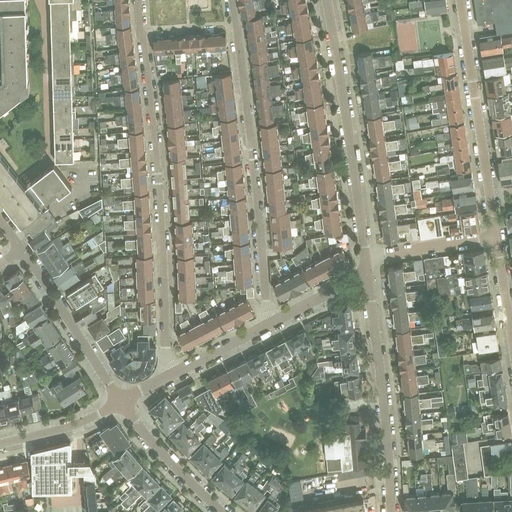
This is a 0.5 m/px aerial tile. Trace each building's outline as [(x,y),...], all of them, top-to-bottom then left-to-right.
[(0,197),(1,196),(5,201),(5,202),(4,203),(4,204),(11,213),(21,226),(23,224),(26,228),(27,230),(25,231),(29,236),(29,237),(30,238),(46,227),(45,225),(55,218),(49,211),(46,207),(49,204),(47,201),(57,193),(60,196),(72,187),(66,179),(54,164),(26,186),(21,180),(0,152),(0,113),(21,97),(22,98),(29,92),(29,82),(28,82),(26,3),(28,3),(27,0),(0,0),(0,11),(3,12),(5,81),(0,84),(0,197)] [(50,0),(51,10),(70,9),(72,9),(71,0),(50,0)] [(283,4),(279,4),(280,8),(307,4),(306,0),(288,0),(288,1),(283,2),(283,4)] [(349,0),(347,0),(349,11),(350,11),(364,8),(363,2),(374,0),(349,0)] [(511,0),(474,0),(477,23),(494,21),(496,33),(511,30),(511,0)] [(271,2),(266,3),(240,7),(242,17),(256,15),(255,9),(271,6),(271,2)] [(446,2),(409,7),(410,12),(426,10),(427,14),(447,11),(446,2)] [(115,10),(103,10),(104,15),(130,13),(129,4),(115,4),(115,10)] [(275,9),(276,13),(285,11),(285,13),(291,12),(291,17),(309,14),(307,4),(280,8),(275,9)] [(365,14),(364,8),(350,11),(348,12),(349,16),(350,17),(351,21),(378,16),(377,12),(365,14)] [(70,19),(70,9),(51,10),(51,20),(70,19)] [(394,9),(392,10),(387,10),(387,11),(388,20),(396,19),(394,9)] [(131,23),(130,13),(104,15),(95,16),(95,19),(104,19),(115,19),(116,24),(131,23)] [(311,25),(309,14),(291,17),(292,22),(287,23),(287,25),(283,26),(284,30),(311,25)] [(246,19),(247,29),(264,27),(263,22),(267,21),(266,16),(246,19)] [(353,30),(353,31),(368,28),(367,23),(378,21),(378,16),(351,21),(352,24),(351,26),(351,29),(353,30)] [(70,19),(51,20),(52,31),(70,31),(73,31),(72,19),(70,19)] [(313,35),(311,25),(284,30),(285,33),(289,32),(289,34),(294,33),(295,39),(313,35)] [(106,34),(106,39),(132,36),(131,26),(116,27),(117,33),(106,34)] [(264,32),(264,27),(247,29),(249,40),(270,37),(270,31),(264,32)] [(71,41),(70,31),(52,31),(52,42),(71,41)] [(206,34),(206,35),(206,50),(212,50),(213,62),(217,61),(216,34),(211,35),(210,33),(206,34)] [(220,34),(216,34),(217,61),(221,61),(221,49),(227,49),(226,34),(225,34),(224,33),(220,33),(220,34)] [(479,37),(480,46),(511,41),(510,37),(501,38),(500,34),(479,37)] [(195,35),(185,36),(186,51),(186,63),(191,63),(190,51),(196,51),(195,35)] [(205,35),(195,35),(196,51),(202,50),(203,62),(207,62),(206,50),(206,35),(205,35)] [(134,46),(132,36),(106,39),(103,39),(100,40),(100,41),(101,44),(118,42),(119,47),(134,46)] [(162,65),(166,64),(165,37),(161,38),(160,36),(156,37),(155,38),(154,38),(155,53),(161,53),(162,65)] [(170,52),(176,52),(175,37),(174,36),(170,36),(170,37),(165,37),(166,64),(167,71),(171,70),(170,52)] [(175,37),(176,52),(177,73),(181,73),(180,52),(186,51),(185,36),(175,36),(175,37)] [(272,36),(270,37),(249,40),(250,50),(267,48),(266,42),(271,42),(271,40),(277,40),(276,36),(272,36)] [(288,52),(315,48),(313,38),(296,40),(296,46),(291,46),(281,48),(282,53),(288,52)] [(71,52),(71,41),(52,42),(52,52),(71,52)] [(511,46),(511,41),(480,46),(482,55),(503,52),(502,47),(511,46)] [(134,46),(119,47),(120,53),(104,55),(105,59),(135,55),(134,46)] [(267,52),(267,48),(250,50),(252,61),(278,57),(277,51),(267,52)] [(316,58),(315,48),(288,52),(289,56),(292,55),(292,57),(298,56),(299,61),(316,59),(316,58)] [(52,52),(52,64),(74,63),(73,52),(71,52),(52,52)] [(357,56),(356,57),(356,60),(358,61),(359,65),(385,61),(385,56),(373,58),(372,52),(357,55),(357,56)] [(425,66),(455,62),(453,53),(433,56),(434,60),(423,62),(423,65),(425,65),(425,66)] [(483,66),(511,61),(511,56),(504,58),(503,53),(482,56),(483,66)] [(136,65),(135,55),(105,59),(106,63),(121,62),(121,67),(136,65)] [(318,69),(316,59),(299,61),(300,67),(294,68),(294,69),(291,70),(292,73),(318,69)] [(252,63),(253,73),(277,70),(276,65),(267,66),(266,61),(252,63)] [(359,69),(358,70),(359,74),(360,74),(360,75),(375,73),(374,67),(386,65),(385,61),(359,65),(359,69)] [(511,66),(511,61),(483,66),(485,75),(506,72),(505,67),(511,66)] [(455,62),(425,66),(413,68),(414,74),(424,72),(424,71),(435,69),(436,73),(456,70),(455,62)] [(74,74),(74,63),(52,64),(53,75),(72,74),(74,74)] [(137,75),(136,65),(121,67),(122,73),(111,74),(111,79),(137,75)] [(296,78),(301,77),(302,82),(320,80),(318,69),(292,73),(292,77),(296,76),(296,78)] [(269,81),(268,76),(278,75),(277,70),(253,73),(255,83),(269,81)] [(210,81),(207,82),(207,87),(233,84),(231,73),(214,75),(215,80),(210,81)] [(360,75),(361,86),(388,82),(388,77),(376,78),(375,73),(360,75)] [(442,88),(445,87),(458,85),(456,73),(443,76),(444,82),(442,82),(429,85),(429,84),(423,86),(423,91),(442,88)] [(72,84),(72,74),(53,75),(53,85),(72,84)] [(139,85),(137,75),(111,79),(112,83),(123,81),(124,87),(139,85)] [(485,77),(488,95),(511,90),(511,83),(505,85),(503,75),(485,77)] [(162,80),(164,91),(181,90),(180,84),(185,83),(184,78),(162,80)] [(295,94),(321,90),(320,80),(302,82),(303,88),(298,89),(298,91),(295,91),(295,94)] [(270,87),(269,81),(255,83),(256,93),(279,90),(279,85),(270,87)] [(388,82),(361,86),(363,95),(364,96),(379,94),(378,88),(389,87),(388,82)] [(398,83),(400,96),(406,95),(404,82),(398,83)] [(74,84),(72,84),(53,85),(53,96),(72,96),(75,96),(74,84)] [(233,84),(207,87),(208,91),(211,90),(212,91),(216,91),(217,96),(234,94),(233,84)] [(429,102),(446,99),(460,96),(458,85),(445,87),(446,93),(429,97),(429,102)] [(140,98),(139,88),(125,89),(125,95),(114,97),(114,101),(140,98)] [(181,95),(181,90),(164,91),(165,102),(186,100),(186,95),(181,95)] [(280,95),(279,90),(256,93),(257,103),(271,102),(271,96),(280,95)] [(323,101),(321,90),(295,94),(296,98),(299,97),(300,99),(305,98),(306,104),(323,101)] [(511,90),(488,95),(491,112),(510,109),(510,108),(511,106),(511,90)] [(212,102),(209,103),(210,108),(235,105),(234,94),(217,96),(217,101),(212,101),(212,102)] [(364,96),(362,98),(363,101),(364,102),(365,106),(391,102),(391,97),(380,99),(379,94),(364,96)] [(89,105),(93,105),(97,105),(96,95),(88,95),(89,105)] [(72,96),(53,96),(54,106),(73,106),(72,96)] [(461,107),(460,96),(446,99),(447,105),(432,108),(433,113),(439,112),(461,107)] [(141,108),(140,98),(114,101),(115,106),(127,105),(127,109),(141,108)] [(187,104),(186,100),(165,102),(166,113),(183,111),(182,105),(187,104)] [(272,107),(271,102),(257,103),(258,113),(282,110),(281,105),(272,107)] [(366,109),(364,110),(365,114),(366,115),(367,115),(382,113),(381,107),(392,106),(391,102),(365,106),(366,109)] [(306,106),(307,112),(292,114),(292,118),(299,117),(325,113),(323,103),(306,106)] [(235,105),(210,108),(210,112),(213,112),(213,113),(219,112),(219,117),(236,115),(235,105)] [(75,106),(73,106),(54,106),(54,118),(73,117),(75,117),(75,106)] [(432,125),(463,119),(461,107),(439,112),(440,117),(431,119),(432,125)] [(141,108),(127,109),(128,114),(115,115),(116,120),(142,117),(141,108)] [(192,110),(183,111),(166,113),(167,124),(189,122),(188,115),(193,115),(192,110)] [(282,110),(258,113),(260,123),(274,122),(273,117),(282,115),(282,110)] [(308,121),(309,127),(327,124),(325,113),(299,117),(300,121),(304,121),(308,121)] [(511,113),(491,117),(494,135),(511,131),(511,113)] [(405,118),(408,129),(420,127),(418,115),(405,118)] [(367,119),(366,120),(367,123),(368,124),(368,128),(395,124),(394,120),(383,122),(382,116),(367,118),(367,119)] [(54,118),(54,129),(73,128),(73,117),(54,118)] [(144,128),(142,117),(116,120),(117,125),(128,124),(129,130),(144,128)] [(238,128),(236,118),(220,120),(220,125),(216,125),(216,126),(212,126),(213,131),(238,128)] [(466,134),(464,123),(450,125),(451,131),(442,132),(442,133),(436,134),(437,139),(452,137),(466,134)] [(168,136),(185,135),(184,124),(167,125),(168,136)] [(260,125),(261,136),(278,134),(277,124),(260,125)] [(327,124),(309,127),(310,133),(302,134),(302,139),(328,134),(327,124)] [(369,132),(368,133),(368,136),(370,137),(370,138),(385,136),(384,130),(395,128),(395,124),(368,128),(369,132)] [(78,128),(73,128),(54,129),(55,139),(73,139),(73,133),(78,133),(78,128)] [(239,139),(238,128),(213,131),(213,135),(218,135),(217,133),(221,133),(222,141),(239,139)] [(118,138),(118,143),(145,141),(144,130),(129,131),(130,138),(118,138)] [(511,133),(494,137),(496,145),(511,142),(511,133)] [(262,147),(279,145),(278,134),(261,136),(262,147)] [(330,145),(328,134),(302,139),(303,143),(311,142),(312,148),(330,145)] [(467,145),(466,134),(452,137),(453,142),(451,143),(445,144),(438,145),(439,150),(452,148),(452,149),(454,148),(467,145)] [(186,145),(185,135),(168,136),(169,147),(170,146),(170,147),(186,145)] [(385,136),(370,138),(371,148),(398,144),(397,140),(386,142),(385,136)] [(73,139),(55,139),(55,150),(74,150),(73,139)] [(240,149),(239,139),(222,141),(223,146),(219,146),(219,147),(215,147),(215,152),(240,149)] [(146,151),(145,141),(118,143),(118,147),(130,146),(131,152),(146,151)] [(511,142),(496,145),(497,154),(511,151),(511,142)] [(398,144),(371,148),(373,158),(388,156),(387,150),(398,149),(398,144)] [(187,156),(186,145),(170,147),(170,157),(187,156)] [(280,155),(279,145),(262,147),(263,157),(280,155)] [(330,146),(330,145),(312,148),(313,154),(304,155),(305,160),(331,156),(330,147),(330,146)] [(469,157),(467,145),(454,148),(455,154),(447,155),(447,156),(439,157),(440,162),(456,159),(469,157)] [(418,147),(410,149),(411,155),(419,154),(418,147)] [(216,157),(224,156),(225,162),(241,160),(240,149),(215,152),(216,157)] [(74,160),(74,150),(55,150),(55,161),(74,160)] [(119,158),(120,163),(146,161),(146,151),(131,152),(131,157),(119,158)] [(280,155),(263,157),(264,168),(281,166),(280,155)] [(511,155),(498,158),(499,167),(511,164),(511,155)] [(306,164),(315,163),(315,169),(333,166),(331,156),(305,160),(306,164)] [(373,159),(372,160),(373,164),(374,164),(375,168),(400,165),(400,160),(389,162),(388,156),(373,158),(373,159)] [(469,157),(456,159),(457,167),(455,167),(455,171),(471,168),(469,157)] [(172,169),(186,168),(185,158),(171,159),(172,169)] [(146,161),(120,163),(113,163),(113,168),(132,166),(132,172),(147,170),(146,161)] [(222,172),(217,172),(218,176),(242,173),(241,162),(225,164),(225,170),(221,170),(222,172)] [(511,164),(499,167),(500,176),(511,174),(511,164)] [(375,173),(374,173),(375,177),(376,177),(376,179),(391,177),(390,170),(401,169),(400,165),(375,168),(375,173)] [(186,179),(186,168),(172,169),(172,180),(186,179)] [(265,170),(266,181),(283,179),(282,168),(265,170)] [(308,178),(309,182),(335,179),(333,168),(316,171),(316,175),(312,176),(313,177),(308,178)] [(122,182),(148,180),(147,170),(132,172),(133,177),(121,178),(122,182)] [(473,181),(471,172),(450,176),(451,180),(442,182),(442,186),(473,181)] [(242,173),(218,176),(218,179),(222,179),(223,180),(227,180),(227,185),(227,186),(244,184),(243,173),(242,173)] [(511,174),(500,176),(502,183),(503,185),(511,183),(511,174)] [(412,180),(414,190),(421,189),(419,178),(412,180)] [(187,189),(186,179),(172,180),(173,190),(187,189)] [(267,191),(284,190),(283,179),(266,181),(267,191)] [(336,189),(335,179),(309,182),(306,183),(306,187),(314,186),(314,187),(318,186),(318,192),(336,190),(336,189)] [(377,187),(378,191),(404,188),(404,183),(392,185),(391,179),(377,181),(377,182),(376,183),(376,186),(377,187)] [(149,191),(148,180),(122,182),(122,187),(133,186),(134,192),(149,191)] [(474,189),(473,181),(442,186),(443,190),(453,189),(453,193),(474,189)] [(227,185),(219,186),(219,190),(224,190),(224,191),(228,190),(229,196),(245,194),(244,184),(227,186),(227,185)] [(393,194),(405,192),(404,188),(378,191),(378,195),(377,196),(378,200),(379,200),(379,201),(394,200),(393,194)] [(173,190),(174,200),(188,199),(187,189),(173,190)] [(422,198),(421,189),(414,190),(415,199),(422,198)] [(285,200),(284,190),(267,191),(268,202),(285,200)] [(311,199),(312,204),(338,200),(336,190),(318,192),(319,197),(316,197),(316,198),(311,199)] [(476,200),(474,191),(454,194),(454,199),(436,202),(437,206),(476,200)] [(150,203),(149,193),(134,194),(134,200),(114,201),(115,205),(150,203)] [(225,205),(221,205),(221,210),(247,208),(246,197),(229,198),(229,203),(225,204),(225,205)] [(84,218),(103,206),(102,198),(79,210),(84,218)] [(422,198),(415,199),(417,209),(426,208),(426,204),(425,204),(424,198),(422,198)] [(189,209),(188,199),(174,200),(175,210),(189,209)] [(286,211),(285,200),(268,202),(269,213),(286,211)] [(339,210),(338,200),(312,204),(312,207),(317,207),(317,208),(321,207),(321,213),(339,211),(339,210)] [(394,200),(379,201),(380,211),(406,208),(406,204),(395,205),(394,200)] [(477,209),(476,200),(437,206),(438,210),(443,209),(446,209),(456,208),(457,212),(477,209)] [(150,213),(150,203),(115,205),(115,209),(135,208),(135,214),(150,213)] [(247,208),(221,210),(222,214),(226,213),(226,214),(230,214),(230,220),(247,218),(247,208)] [(407,213),(406,208),(380,211),(381,222),(397,220),(396,214),(407,213)] [(189,209),(175,210),(175,221),(189,220),(189,209)] [(339,211),(321,213),(322,218),(318,218),(318,220),(314,220),(315,225),(340,221),(339,211)] [(479,220),(477,211),(448,215),(449,221),(457,219),(457,218),(461,218),(462,223),(479,220)] [(101,219),(96,212),(90,216),(95,223),(101,219)] [(151,223),(150,213),(135,214),(136,220),(124,220),(125,225),(151,223)] [(269,214),(270,225),(296,223),(296,220),(290,220),(289,213),(269,214)] [(433,217),(437,237),(443,236),(440,216),(433,217)] [(424,219),(428,238),(437,237),(433,217),(424,219)] [(227,226),(223,226),(223,231),(231,230),(248,229),(247,218),(230,220),(231,225),(227,225),(227,226)] [(421,239),(428,238),(424,219),(417,220),(421,239)] [(397,226),(397,220),(381,222),(382,222),(382,223),(381,223),(381,227),(383,227),(383,232),(416,227),(416,223),(397,226)] [(480,230),(479,220),(462,223),(462,227),(450,229),(451,234),(480,230)] [(46,227),(30,238),(35,246),(52,236),(49,231),(59,225),(56,221),(46,227)] [(176,233),(193,232),(192,221),(175,222),(176,233)] [(342,232),(340,221),(315,225),(315,229),(320,228),(320,229),(323,228),(324,234),(342,232)] [(137,234),(152,233),(151,223),(125,225),(125,229),(136,228),(137,234)] [(296,223),(270,225),(271,236),(292,234),(292,227),(296,227),(296,223)] [(409,233),(410,241),(418,240),(416,227),(383,232),(384,236),(383,237),(383,240),(384,241),(384,242),(399,240),(398,234),(409,233)] [(231,230),(223,231),(224,236),(228,236),(232,236),(232,241),(249,239),(248,229),(231,230)] [(93,237),(97,243),(103,239),(102,230),(93,237)] [(194,243),(193,232),(176,233),(176,234),(176,244),(194,243)] [(152,243),(152,233),(137,234),(137,239),(126,240),(126,244),(152,243)] [(293,247),(292,234),(271,236),(272,246),(279,246),(280,254),(293,253),(292,247),(293,247)] [(336,234),(328,235),(329,243),(337,242),(336,234)] [(59,237),(39,250),(44,258),(64,245),(59,237)] [(98,244),(97,243),(93,237),(87,241),(91,248),(96,245),(98,244)] [(229,249),(225,250),(225,254),(250,252),(250,242),(233,243),(233,248),(229,249)] [(153,253),(152,243),(126,244),(126,249),(138,248),(138,254),(153,253)] [(194,253),(194,243),(176,244),(177,244),(177,254),(194,253)] [(44,258),(48,266),(70,253),(64,245),(44,258)] [(295,255),(298,260),(310,254),(307,246),(295,255)] [(341,249),(332,254),(340,269),(349,264),(341,249)] [(74,250),(70,253),(48,266),(53,273),(69,263),(67,260),(77,254),(74,250)] [(459,263),(485,259),(484,250),(463,253),(464,259),(459,260),(459,263)] [(250,252),(225,254),(226,258),(229,258),(229,259),(234,258),(234,264),(251,263),(250,252)] [(332,254),(322,259),(330,274),(340,269),(332,254)] [(136,267),(154,266),(153,255),(136,256),(136,267)] [(450,255),(424,259),(427,279),(446,276),(444,266),(451,265),(450,255)] [(178,267),(195,266),(194,256),(177,257),(178,267)] [(93,258),(84,263),(84,264),(59,281),(64,289),(81,278),(79,275),(88,268),(87,267),(96,262),(93,258)] [(322,259),(313,264),(321,279),(330,274),(322,259)] [(389,274),(389,278),(415,275),(424,274),(422,259),(413,260),(414,271),(403,272),(403,266),(388,268),(388,269),(387,270),(387,274),(389,274)] [(485,259),(459,263),(455,264),(456,268),(465,266),(466,271),(487,268),(485,259)] [(71,263),(54,274),(59,281),(84,264),(84,263),(82,260),(73,266),(71,263)] [(118,263),(108,264),(114,280),(119,278),(118,263)] [(227,271),(217,272),(217,276),(227,275),(252,274),(251,263),(234,264),(235,270),(231,270),(231,271),(227,271)] [(311,284),(321,279),(313,264),(304,269),(311,284)] [(154,277),(154,266),(136,267),(137,277),(154,277)] [(195,277),(195,266),(178,267),(178,278),(195,277)] [(12,286),(23,278),(25,277),(20,269),(9,277),(7,275),(4,277),(10,287),(12,286)] [(302,270),(292,275),(300,289),(309,285),(302,270)] [(458,274),(454,275),(446,276),(427,279),(427,284),(428,288),(429,294),(430,299),(431,298),(448,296),(457,294),(472,292),(472,290),(489,287),(489,282),(488,278),(488,277),(487,270),(469,273),(469,272),(466,272),(458,274)] [(94,273),(65,291),(74,304),(103,285),(94,273)] [(252,274),(227,275),(227,279),(231,279),(231,280),(235,280),(236,285),(253,284),(252,274)] [(300,289),(292,275),(282,279),(290,294),(300,289)] [(390,287),(390,289),(405,286),(404,281),(416,279),(415,275),(389,278),(390,282),(388,283),(389,287),(390,287)] [(154,287),(154,277),(137,277),(137,288),(154,287)] [(179,289),(196,288),(195,277),(178,278),(179,289)] [(12,298),(17,294),(23,302),(25,300),(30,308),(39,302),(34,294),(23,278),(12,286),(10,287),(4,291),(8,296),(9,300),(12,298)] [(281,299),(290,294),(282,279),(273,284),(281,299)] [(4,291),(0,284),(0,305),(3,313),(9,311),(10,314),(14,312),(9,300),(8,296),(4,291)] [(418,295),(418,294),(417,291),(406,292),(405,286),(390,289),(391,299),(418,295)] [(137,299),(155,298),(154,287),(137,288),(137,299)] [(196,299),(196,288),(179,289),(179,299),(196,299)] [(490,290),(470,293),(472,306),(472,310),(492,307),(491,297),(491,296),(490,291),(490,290)] [(104,300),(101,303),(77,318),(82,325),(97,316),(95,312),(103,308),(105,311),(108,309),(108,310),(115,306),(114,292),(108,292),(108,298),(104,300)] [(72,310),(77,318),(101,303),(96,295),(72,310)] [(418,299),(418,295),(391,299),(392,309),(408,307),(407,301),(418,299)] [(254,314),(246,299),(237,304),(244,319),(254,314)] [(141,311),(155,310),(155,300),(140,300),(141,311)] [(115,306),(108,310),(107,311),(107,317),(103,319),(102,317),(89,325),(92,330),(92,332),(94,335),(95,335),(96,336),(108,328),(106,323),(120,314),(120,303),(115,306)] [(351,310),(350,304),(348,303),(331,310),(332,315),(327,316),(322,318),(322,323),(328,323),(328,321),(352,318),(352,315),(353,315),(352,310),(351,310)] [(237,304),(227,308),(235,323),(235,324),(245,319),(244,319),(237,304)] [(16,325),(17,335),(47,315),(41,305),(26,314),(25,315),(27,318),(16,325)] [(408,313),(408,307),(392,309),(393,309),(393,310),(391,311),(392,314),(393,315),(394,319),(420,315),(420,311),(408,313)] [(235,323),(227,308),(218,313),(225,328),(235,323)] [(206,309),(202,311),(214,334),(223,329),(216,314),(211,317),(209,312),(208,313),(206,309)] [(156,321),(155,310),(141,311),(141,321),(156,321)] [(457,325),(494,319),(493,310),(473,313),(473,317),(456,320),(457,325)] [(202,321),(197,324),(205,339),(214,334),(202,311),(199,313),(201,317),(200,317),(202,321)] [(420,315),(394,319),(395,323),(393,325),(393,328),(395,329),(410,327),(409,321),(421,320),(420,315)] [(18,350),(26,345),(31,342),(40,336),(41,336),(48,332),(47,330),(54,326),(49,317),(34,326),(36,330),(23,339),(23,340),(17,345),(18,350)] [(434,329),(442,328),(440,317),(433,318),(434,329)] [(353,322),(352,318),(328,321),(328,323),(322,323),(323,328),(338,326),(338,330),(353,328),(353,327),(354,327),(354,322),(353,322)] [(195,344),(205,339),(197,324),(192,326),(190,322),(189,323),(187,319),(183,321),(195,344)] [(496,327),(494,319),(457,325),(457,329),(474,327),(475,330),(496,327)] [(186,349),(195,344),(183,321),(180,323),(182,327),(181,327),(183,331),(178,334),(186,349)] [(312,329),(309,322),(304,325),(307,332),(312,329)] [(126,378),(140,378),(152,370),(156,356),(156,346),(149,346),(149,334),(156,334),(156,323),(155,323),(149,323),(149,324),(143,324),(143,334),(138,334),(138,348),(132,348),(126,352),(119,341),(126,336),(119,326),(108,334),(108,333),(97,340),(103,350),(109,346),(115,356),(110,360),(116,370),(126,378)] [(61,336),(54,326),(47,330),(48,332),(41,336),(40,336),(31,342),(34,347),(43,341),(46,345),(61,336)] [(436,338),(443,337),(442,328),(434,329),(436,338)] [(299,333),(295,335),(309,360),(313,358),(307,347),(312,345),(304,330),(303,330),(303,329),(298,332),(299,333)] [(396,337),(397,342),(423,338),(427,338),(426,333),(411,335),(410,329),(395,331),(396,332),(394,333),(395,336),(396,337)] [(322,341),(322,344),(355,340),(354,336),(356,336),(355,331),(354,331),(354,330),(337,332),(338,337),(322,339),(322,341)] [(499,347),(496,330),(476,334),(477,341),(472,342),(473,351),(499,347)] [(304,362),(309,360),(295,335),(292,336),(292,335),(287,338),(288,338),(287,339),(294,354),(299,352),(304,362)] [(443,337),(436,338),(439,358),(446,357),(443,337)] [(37,361),(40,365),(45,363),(54,357),(54,358),(62,353),(61,352),(68,347),(62,338),(48,347),(50,352),(37,361)] [(398,352),(413,350),(412,344),(424,342),(423,338),(397,342),(397,345),(396,346),(397,350),(398,351),(398,352)] [(279,343),(276,345),(289,370),(293,368),(288,357),(292,355),(284,340),(283,340),(279,342),(279,343)] [(355,344),(355,340),(322,344),(323,349),(339,347),(340,352),(356,350),(356,349),(357,349),(356,344),(355,344)] [(289,370),(276,345),(273,346),(273,345),(268,348),(268,349),(267,349),(275,364),(279,362),(285,373),(289,370)] [(74,357),(68,347),(61,352),(62,353),(54,358),(54,357),(45,363),(48,368),(57,362),(60,367),(74,357)] [(260,353),(256,355),(269,381),(274,378),(268,367),(273,365),(265,350),(264,351),(264,350),(259,352),(260,353)] [(413,356),(413,350),(398,352),(399,362),(426,358),(425,354),(413,356)] [(329,360),(329,365),(357,362),(357,358),(358,358),(358,353),(356,353),(356,352),(340,354),(340,355),(335,355),(335,360),(329,360)] [(269,381),(256,355),(254,356),(253,356),(248,358),(249,359),(248,360),(255,374),(260,372),(265,383),(269,381)] [(502,367),(500,357),(480,361),(481,365),(479,365),(476,363),(470,364),(468,363),(464,363),(465,373),(502,367)] [(426,358),(399,362),(400,372),(415,370),(415,364),(426,363),(426,358)] [(80,366),(76,359),(62,368),(67,375),(69,374),(73,380),(64,386),(61,381),(52,387),(55,392),(57,391),(64,403),(65,402),(64,401),(72,397),(71,396),(76,394),(77,395),(86,389),(81,382),(83,381),(80,376),(78,377),(74,370),(80,366)] [(238,363),(236,365),(249,390),(253,388),(249,380),(250,380),(248,377),(253,375),(246,361),(239,364),(238,363)] [(357,362),(329,365),(325,366),(326,371),(342,369),(342,374),(359,372),(358,371),(360,371),(359,365),(358,365),(357,362)] [(0,365),(0,366),(1,374),(18,370),(18,365),(5,364),(0,365)] [(234,366),(234,367),(228,370),(235,384),(240,382),(241,384),(242,384),(246,392),(249,390),(236,365),(234,366)] [(32,370),(20,376),(25,387),(38,380),(32,370)] [(401,378),(402,382),(429,379),(428,374),(416,376),(415,370),(400,372),(401,372),(401,373),(400,374),(400,377),(401,378)] [(226,371),(217,376),(225,390),(230,388),(232,392),(231,393),(241,413),(247,409),(243,400),(237,390),(236,391),(226,371)] [(469,387),(478,386),(484,385),(503,382),(503,378),(504,378),(503,373),(502,373),(502,371),(490,373),(490,371),(483,372),(484,379),(477,380),(478,381),(475,382),(475,378),(467,379),(469,387)] [(359,375),(359,374),(344,376),(344,380),(334,381),(335,387),(360,384),(360,381),(361,381),(360,375),(359,375)] [(297,375),(292,377),(296,385),(301,383),(297,375)] [(229,396),(225,390),(217,376),(209,380),(217,396),(216,397),(224,411),(227,410),(228,406),(224,399),(229,396)] [(284,385),(287,390),(296,385),(292,377),(288,379),(290,382),(284,385)] [(429,383),(429,379),(402,382),(402,386),(401,387),(402,390),(403,391),(403,392),(418,390),(417,384),(429,383)] [(503,383),(503,382),(484,385),(484,389),(479,390),(480,396),(505,392),(504,389),(506,388),(505,383),(503,383)] [(157,418),(159,420),(172,410),(171,409),(183,400),(194,395),(189,384),(178,390),(180,394),(171,402),(166,397),(164,397),(156,402),(151,407),(152,408),(152,412),(151,413),(156,419),(157,418)] [(360,387),(360,384),(335,387),(335,393),(346,392),(346,396),(361,394),(361,393),(362,392),(362,387),(360,387)] [(4,386),(5,390),(7,402),(8,402),(10,408),(8,409),(10,417),(11,416),(11,419),(15,418),(17,420),(22,419),(22,416),(23,416),(22,414),(36,410),(33,394),(18,397),(19,400),(13,401),(9,385),(4,386)] [(284,385),(274,390),(277,395),(287,390),(284,385)] [(211,389),(195,397),(199,405),(211,412),(216,415),(223,410),(218,401),(217,401),(211,389)] [(7,420),(11,419),(11,416),(10,417),(8,409),(10,408),(8,402),(7,402),(5,390),(0,391),(0,393),(2,404),(0,404),(0,419),(1,422),(1,421),(3,423),(7,422),(7,420)] [(267,400),(277,395),(274,390),(264,395),(267,400)] [(505,392),(480,396),(481,403),(487,402),(488,406),(491,406),(491,410),(507,407),(506,401),(507,401),(507,396),(506,396),(505,392)] [(38,393),(33,394),(36,410),(42,409),(38,393)] [(404,401),(405,405),(437,402),(437,397),(419,399),(418,393),(403,394),(404,396),(402,397),(403,400),(404,401)] [(247,409),(257,405),(255,400),(252,395),(243,400),(247,409)] [(258,398),(255,400),(257,405),(267,400),(264,395),(259,398),(258,398)] [(187,404),(183,400),(171,409),(172,410),(159,420),(163,424),(161,426),(166,431),(167,430),(168,430),(183,417),(178,411),(187,404)] [(437,402),(405,405),(405,410),(404,411),(404,414),(405,415),(420,414),(420,408),(443,406),(443,401),(437,402)] [(482,427),(510,423),(508,412),(493,414),(493,413),(486,414),(487,421),(481,422),(482,427)] [(176,440),(179,443),(206,417),(207,416),(204,413),(188,427),(183,423),(171,434),(171,435),(171,436),(171,438),(173,439),(174,440),(176,440)] [(421,419),(420,414),(405,415),(406,425),(433,422),(433,418),(421,419)] [(361,441),(366,440),(365,430),(360,430),(360,424),(358,424),(358,416),(350,416),(351,424),(349,424),(350,435),(343,435),(343,433),(325,435),(327,470),(346,469),(346,471),(363,468),(361,441)] [(209,421),(206,417),(179,443),(182,446),(181,448),(182,449),(182,450),(183,451),(184,451),(185,452),(187,452),(200,440),(204,436),(199,430),(202,428),(209,421)] [(228,422),(223,419),(217,425),(214,428),(219,432),(222,429),(228,422)] [(433,422),(406,425),(407,435),(422,434),(422,428),(433,427),(433,422)] [(95,452),(124,431),(122,428),(121,428),(117,423),(110,427),(109,426),(102,431),(105,436),(90,446),(95,452)] [(511,432),(510,423),(482,427),(483,433),(495,431),(496,435),(511,432)] [(126,435),(124,431),(95,452),(99,458),(105,453),(113,447),(116,451),(130,441),(126,435)] [(460,433),(451,434),(453,442),(461,441),(460,433)] [(241,434),(236,440),(239,443),(245,437),(241,434)] [(423,439),(422,434),(407,435),(407,436),(406,437),(406,441),(408,441),(408,445),(435,443),(435,438),(423,439)] [(216,448),(212,444),(216,439),(212,435),(191,456),(195,459),(194,460),(199,466),(213,452),(216,448)] [(511,441),(490,444),(491,449),(511,446),(511,441)] [(95,481),(96,481),(96,474),(90,461),(79,462),(71,462),(71,442),(62,445),(53,447),(44,449),(32,452),(33,492),(72,491),(72,471),(79,471),(84,471),(84,480),(85,481),(95,481)] [(435,443),(408,445),(409,450),(407,451),(408,454),(409,455),(409,456),(424,454),(424,448),(435,447),(435,443)] [(491,449),(492,454),(492,455),(511,452),(511,450),(511,446),(491,449)] [(103,476),(99,480),(101,484),(106,480),(121,467),(122,468),(128,462),(127,461),(134,455),(131,452),(131,450),(130,448),(128,448),(127,447),(113,459),(110,461),(110,463),(113,467),(102,476),(103,476)] [(217,456),(213,452),(199,466),(204,471),(205,470),(209,473),(229,452),(225,448),(217,456)] [(242,464),(246,458),(248,456),(243,452),(236,461),(237,462),(230,469),(224,464),(213,478),(213,479),(214,480),(215,481),(216,482),(218,483),(219,482),(223,485),(240,464),(241,463),(242,464)] [(138,459),(134,455),(127,461),(128,462),(122,468),(121,467),(106,480),(109,484),(114,480),(125,472),(129,476),(142,464),(141,463),(141,461),(139,459),(138,459)] [(28,461),(18,463),(24,488),(28,488),(26,477),(31,476),(28,461)] [(18,463),(9,465),(12,480),(17,479),(20,489),(24,488),(18,463)] [(247,474),(242,470),(245,467),(240,464),(223,485),(226,488),(226,490),(227,491),(228,492),(229,493),(231,493),(232,492),(232,493),(243,480),(242,480),(247,474)] [(0,467),(5,493),(10,492),(8,481),(12,480),(9,465),(0,467)] [(120,496),(124,500),(129,495),(130,495),(139,487),(146,481),(145,480),(151,474),(148,471),(149,470),(145,466),(144,467),(143,466),(128,481),(128,483),(130,486),(120,496)] [(369,474),(368,467),(337,473),(339,479),(340,479),(369,474)] [(244,503),(256,487),(252,484),(259,474),(255,471),(236,496),(239,499),(239,500),(244,503)] [(456,480),(466,479),(468,478),(467,472),(455,474),(456,480)] [(442,511),(440,493),(433,493),(433,487),(432,487),(431,473),(426,473),(427,481),(430,511),(442,510),(442,511)] [(446,474),(448,491),(448,492),(440,493),(442,511),(454,510),(454,506),(455,506),(454,497),(453,497),(453,491),(456,491),(454,473),(446,474)] [(129,495),(124,500),(122,503),(127,508),(135,501),(134,500),(143,491),(147,494),(159,483),(158,482),(159,481),(155,477),(155,478),(151,474),(145,480),(146,481),(139,487),(130,495),(129,495)] [(253,509),(267,489),(270,486),(274,488),(277,484),(281,479),(273,474),(269,478),(268,478),(259,490),(256,487),(244,503),(249,508),(250,506),(253,509)] [(482,511),(482,499),(478,500),(477,477),(471,478),(473,511),(482,511)] [(473,511),(471,478),(468,478),(466,479),(467,500),(462,501),(462,511),(473,511)] [(288,482),(291,500),(283,501),(285,508),(291,507),(292,511),(290,511),(365,511),(363,498),(368,495),(367,493),(363,495),(363,493),(344,497),(304,504),(300,480),(288,482)] [(85,481),(85,492),(86,492),(95,491),(95,481),(85,481)] [(424,511),(430,511),(427,481),(423,482),(424,494),(416,495),(417,511),(424,511)] [(282,488),(277,484),(274,488),(266,498),(267,499),(257,511),(272,511),(277,506),(272,502),(277,495),(276,494),(278,492),(278,493),(282,488)] [(143,511),(152,511),(171,494),(170,493),(170,491),(168,489),(166,489),(161,485),(156,491),(155,490),(141,505),(144,509),(142,511),(143,511)] [(482,499),(482,511),(493,511),(493,499),(488,499),(487,487),(482,487),(482,499)] [(495,511),(508,511),(508,495),(508,490),(500,490),(500,487),(494,488),(495,511)] [(86,492),(86,502),(87,502),(96,502),(96,491),(95,491),(86,492)] [(405,511),(417,511),(416,495),(409,496),(409,495),(404,495),(404,501),(404,510),(405,510),(405,511)] [(178,502),(174,498),(162,510),(161,508),(157,511),(176,511),(182,506),(182,505),(183,504),(179,500),(178,502)] [(87,502),(86,511),(89,511),(91,511),(97,511),(97,502),(96,502),(87,502)]
